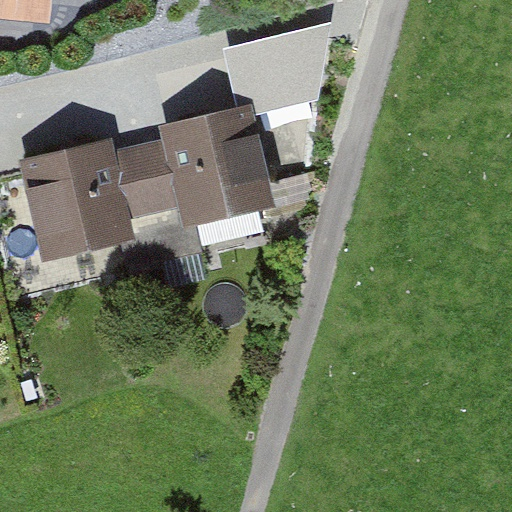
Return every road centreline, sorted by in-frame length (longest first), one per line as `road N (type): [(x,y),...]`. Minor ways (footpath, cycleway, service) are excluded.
road 1 (track): [(393,0),(254,511)]
road 2 (residential): [(0,106),(321,19)]
